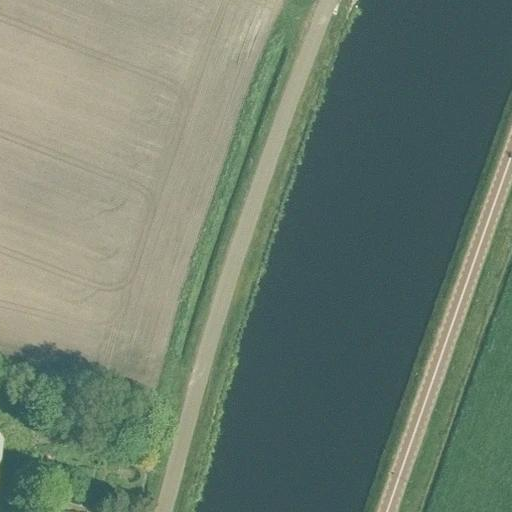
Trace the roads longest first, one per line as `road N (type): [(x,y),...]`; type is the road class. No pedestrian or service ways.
road 1 (unclassified): [(162,511),(228,278),(331,0)]
road 2 (unclassified): [(387,511),(511,154)]
